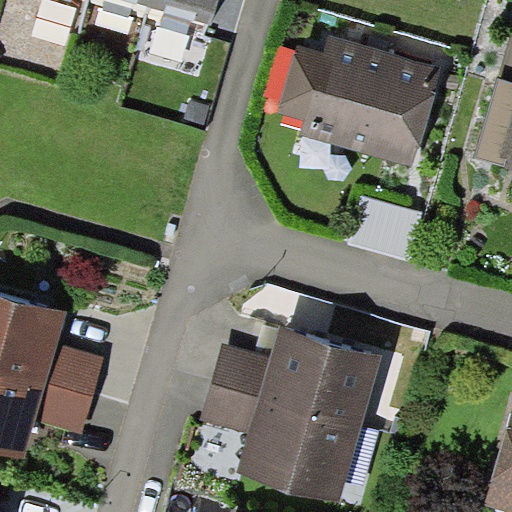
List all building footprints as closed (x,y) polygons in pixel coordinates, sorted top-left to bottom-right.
[(217,0),(154,0),(152,7),(210,23),(217,0)] [(434,91),(441,66),(329,33),(324,50),(296,42),(277,108),(304,116),(299,132),(412,164),(417,144),(420,145),(436,91),(434,91)] [(500,157),(511,116),(511,81),(499,78),(475,158),(506,167),(508,159),(500,157)] [(511,116),(500,157),(508,159),(506,167),(511,168),(511,116)] [(0,369),(93,396),(104,357),(59,344),(68,311),(0,292),(0,369)] [(270,358),(279,329),(263,325),(254,353),(270,358)] [(224,344),(212,384),(361,428),(362,425),(383,357),(280,327),(279,329),(270,358),(254,353),(224,344)] [(93,396),(0,369),(0,450),(26,458),(37,419),(83,432),(93,396)] [(345,482),(361,428),(212,384),(201,419),(248,433),(236,472),(339,502),(345,482)] [(511,511),(511,407),(484,506),(508,511),(511,511)] [(380,431),(362,425),(361,428),(345,482),(362,488),(380,431)]
